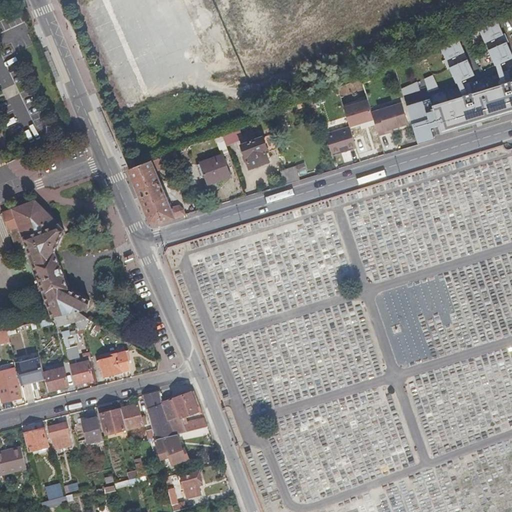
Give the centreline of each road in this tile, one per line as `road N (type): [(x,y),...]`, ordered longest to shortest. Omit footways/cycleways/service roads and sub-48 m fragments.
road 1 (residential): [(143,243),(511,129)]
road 2 (residential): [(198,370),(0,422)]
road 3 (tertiary): [(106,161),(39,0)]
road 4 (tertiary): [(198,370),(252,511)]
road 5 (tertiary): [(143,243),(198,370)]
